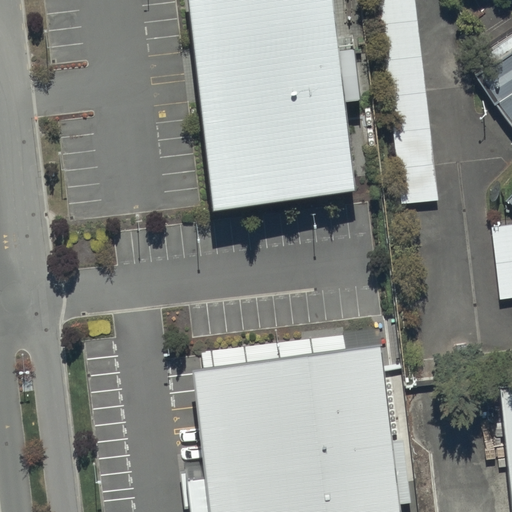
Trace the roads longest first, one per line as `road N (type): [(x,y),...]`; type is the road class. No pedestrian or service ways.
road 1 (unclassified): [(37,317),(63,511)]
road 2 (unclassified): [(18,511),(0,339)]
road 3 (unclassified): [(0,134),(14,266)]
